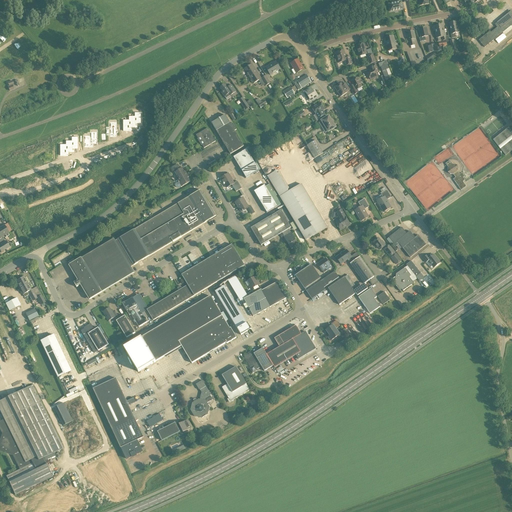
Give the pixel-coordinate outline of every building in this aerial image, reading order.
[(390,12),(403,9),(401,2),(388,4),(390,12)] [(491,33),(490,31),(479,40),(484,47),(508,28),(509,28),(511,25),(511,12),(511,11),(497,23),(497,24),(499,26),(491,33)] [(450,34),(451,34),(452,38),(456,37),(455,33),(459,32),(458,29),(456,22),(449,24),(450,31),(450,34)] [(440,34),(440,38),(442,37),(443,41),(446,40),(446,41),(442,42),(443,47),(447,46),(446,42),(449,42),(450,44),(451,43),(451,41),(450,41),(448,36),(445,36),(443,25),(438,26),(438,30),(437,30),(438,34),(440,34)] [(440,38),(440,34),(438,34),(437,30),(438,30),(438,26),(434,27),(432,28),(433,32),(435,31),(437,42),(441,41),(440,38)] [(421,38),(418,38),(420,42),(426,41),(425,37),(428,36),(426,29),(419,30),(421,38)] [(387,52),(397,49),(396,44),(395,44),(394,36),(385,38),(385,39),(383,39),(384,43),(386,43),(386,46),(387,50),(387,52)] [(459,54),(454,40),(451,41),(451,43),(450,44),(451,48),(453,53),(454,56),(459,54)] [(359,56),(367,54),(364,44),(356,46),(359,56)] [(339,63),(345,61),(346,66),(352,64),(350,56),(346,57),(344,50),(335,53),(339,63)] [(415,67),(409,53),(405,54),(410,68),(415,67)] [(370,64),(376,62),(373,54),(367,57),(370,64)] [(291,63),(294,69),(292,70),(294,74),(296,73),(296,74),(304,69),(302,66),(298,59),(291,63)] [(270,75),(280,69),(276,62),(266,68),(270,75)] [(387,65),(382,67),(380,63),(378,64),(379,68),(380,67),(384,78),(385,80),(385,81),(389,79),(389,77),(388,76),(386,70),(387,70),(389,69),(387,65)] [(266,75),(261,78),(252,64),(244,69),(251,80),(251,81),(252,83),(253,83),(254,84),(259,80),(261,83),(263,82),(266,86),(270,83),(266,75)] [(376,72),(378,72),(375,64),(369,67),(370,70),(366,72),(365,73),(366,76),(368,75),(370,80),(378,77),(376,72)] [(296,80),(292,82),(298,91),(311,82),(306,75),(299,80),(297,81),(296,80)] [(358,93),(357,90),(362,87),(357,78),(351,81),(353,84),(349,86),(354,95),(358,93)] [(347,92),(350,90),(345,83),(342,85),(341,84),(335,88),(341,97),(347,92)] [(225,85),(220,88),(222,91),(221,92),(226,99),(236,92),(231,85),(229,87),(228,87),(227,88),(225,85)] [(287,98),(294,93),(291,87),(283,92),(287,98)] [(313,99),(318,96),(314,90),(313,91),(311,87),(304,91),(310,100),(312,98),(313,99)] [(255,101),(261,109),(267,104),(265,100),(263,102),(260,101),(258,99),(255,101)] [(312,108),(315,114),(312,116),(316,122),(319,120),(318,119),(325,115),(322,111),(324,109),(320,103),(312,108)] [(217,132),(228,151),(223,154),(225,157),(230,154),(230,155),(243,146),(234,131),(236,129),(233,123),(230,124),(225,115),(211,123),(217,132)] [(328,132),(335,127),(328,116),(321,121),(328,132)] [(132,131),(132,129),(129,129),(129,127),(129,120),(123,120),(123,131),(129,131),(132,131)] [(511,131),(508,127),(493,140),(504,156),(511,149),(511,131)] [(204,148),(215,141),(212,135),(207,128),(196,135),(198,139),(200,138),(203,144),(202,145),(204,148)] [(92,147),(92,145),(90,145),(90,143),(90,136),(84,136),(84,147),(90,147),(92,147)] [(307,146),(314,159),(323,154),(315,141),(307,146)] [(68,156),(68,154),(65,154),(65,145),(59,145),(59,156),(65,156),(68,156)] [(246,178),(259,170),(246,149),(233,157),(246,178)] [(20,161),(20,171),(26,171),(28,171),(28,169),(26,169),(26,168),(26,161),(20,161)] [(463,182),(465,180),(463,178),(464,177),(462,173),(460,175),(457,172),(458,169),(455,165),(452,164),(450,161),(445,164),(448,167),(447,170),(450,174),(453,175),(455,178),(453,180),(461,190),(466,187),(463,182)] [(177,180),(178,182),(175,183),(175,185),(176,187),(178,188),(189,181),(184,173),(186,172),(183,168),(175,173),(178,179),(177,180)] [(267,176),(280,198),(305,240),(306,240),(309,238),(318,232),(321,231),(327,228),(323,223),(301,185),(290,191),(278,170),(267,176)] [(226,188),(234,183),(228,174),(221,179),(226,188)] [(370,179),(373,183),(380,179),(377,174),(370,179)] [(242,188),(237,181),(232,185),(236,192),(239,190),(242,188)] [(277,207),(277,206),(281,204),(276,196),(277,195),(274,191),(273,192),(269,184),(265,187),(264,185),(254,191),(267,213),(277,207)] [(131,267),(216,216),(201,190),(148,222),(112,243),(111,241),(75,262),(70,266),(78,280),(73,283),(76,288),(81,285),(90,300),(134,273),(131,267)] [(380,193),(383,197),(377,201),(383,212),(391,207),(386,200),(391,197),(386,190),(380,193)] [(241,212),(248,207),(243,198),(235,203),(241,212)] [(368,217),(364,210),(369,207),(364,199),(358,203),(361,207),(355,210),(361,221),(368,217)] [(282,233),(288,229),(291,227),(280,210),(250,228),(261,246),(282,233)] [(340,230),(350,224),(341,210),(336,212),(340,219),(336,222),(340,230)] [(2,237),(5,235),(6,237),(9,235),(8,233),(4,226),(0,228),(0,251),(1,253),(5,250),(9,248),(6,242),(5,242),(2,237)] [(394,244),(407,234),(404,231),(402,227),(390,237),(389,238),(394,244)] [(291,249),(298,245),(288,229),(282,233),(284,237),(283,237),(291,249)] [(402,248),(415,238),(412,234),(410,231),(407,234),(394,244),(396,246),(399,244),(402,248)] [(410,258),(426,245),(423,242),(418,235),(415,238),(402,248),(410,258)] [(384,249),(390,257),(395,253),(389,245),(386,248),(385,246),(386,246),(383,243),(378,238),(373,242),(378,248),(378,247),(380,250),(383,248),(384,249)] [(153,320),(244,265),(241,260),(232,245),(230,246),(181,275),(187,285),(181,289),(180,287),(177,288),(179,290),(146,310),(153,320)] [(341,264),(347,260),(364,284),(374,277),(357,253),(351,257),(346,250),(336,257),(340,264),(341,264)] [(402,260),(396,253),(391,258),(396,265),(402,260)] [(428,254),(423,258),(426,263),(428,261),(434,268),(440,263),(433,254),(430,257),(428,254)] [(326,259),(325,259),(317,264),(322,271),(323,273),(331,268),(331,267),(326,259)] [(406,265),(416,277),(421,273),(411,261),(406,265)] [(324,288),(326,286),(322,280),(311,264),(300,272),(298,280),(304,289),(306,288),(307,290),(306,291),(312,299),(325,290),(324,288)] [(403,291),(414,284),(409,277),(411,276),(405,268),(396,274),(394,284),(399,291),(402,289),(403,291)] [(334,272),(322,280),(326,286),(339,278),(334,272)] [(354,291),(357,288),(348,275),(344,277),(340,280),(328,288),(339,305),(356,294),(354,291)] [(31,290),(24,277),(19,279),(27,292),(32,301),(37,299),(32,289),(31,290)] [(252,289),(254,293),(261,290),(259,287),(258,286),(260,285),(258,281),(256,282),(254,277),(248,281),(250,285),(249,286),(251,289),(252,289)] [(22,295),(23,294),(24,297),(28,295),(27,292),(19,279),(15,281),(22,295)] [(261,290),(254,293),(242,300),(250,315),(252,314),(253,317),(286,298),(277,282),(262,291),(261,290)] [(367,289),(364,284),(357,288),(354,291),(356,294),(357,296),(367,289)] [(214,290),(233,325),(242,320),(224,285),(214,290)] [(370,314),(380,307),(374,299),(377,297),(371,289),(358,297),(370,314)] [(383,305),(390,300),(384,292),(377,296),(383,305)] [(44,303),(45,302),(41,295),(37,297),(41,305),(44,303)] [(230,328),(229,329),(210,296),(141,338),(156,361),(181,346),(192,364),(226,343),(226,344),(236,338),(230,328)] [(20,305),(17,298),(5,304),(9,311),(20,305)] [(144,313),(142,314),(133,298),(123,304),(122,303),(129,316),(131,315),(138,328),(149,321),(144,313)] [(109,308),(103,312),(108,321),(115,318),(115,319),(118,318),(115,312),(113,314),(109,308)] [(34,309),(25,313),(29,321),(38,316),(34,309)] [(124,316),(117,321),(126,339),(135,334),(124,316)] [(336,329),(340,326),(336,320),(330,325),(331,326),(326,330),(330,336),(328,337),(330,341),(340,335),(336,329)] [(251,329),(248,323),(238,329),(241,335),(251,329)] [(90,339),(98,351),(111,344),(104,333),(102,335),(98,328),(94,330),(90,324),(83,328),(84,329),(81,331),(86,341),(90,339)] [(298,359),(316,349),(305,331),(301,334),(296,326),(274,339),(279,347),(269,354),(277,367),(296,355),(298,359)] [(54,335),(40,341),(57,378),(71,371),(54,335)] [(263,349),(254,354),(261,365),(261,366),(264,371),(273,366),(266,355),(263,349)] [(250,352),(243,356),(250,368),(249,368),(252,374),(257,370),(256,368),(261,366),(261,365),(254,354),(252,355),(250,352)] [(236,367),(222,375),(227,384),(222,388),(230,402),(250,390),(236,367)] [(137,441),(143,438),(116,378),(93,389),(120,448),(121,448),(127,459),(142,452),(137,441)] [(210,407),(207,403),(212,400),(210,396),(211,395),(202,381),(196,385),(199,390),(200,390),(201,393),(200,400),(198,399),(192,403),(190,410),(194,417),(201,419),(208,415),(210,407)] [(63,448),(32,385),(0,400),(0,411),(4,419),(0,421),(0,430),(1,434),(0,437),(0,451),(12,455),(19,470),(5,476),(14,495),(52,477),(43,458),(63,448)] [(54,407),(63,426),(72,421),(63,403),(54,407)] [(159,413),(146,421),(150,427),(163,420),(159,413)] [(162,441),(180,432),(179,431),(182,430),(183,433),(191,428),(187,420),(182,423),(181,422),(178,423),(178,422),(175,423),(157,432),(162,441)]
